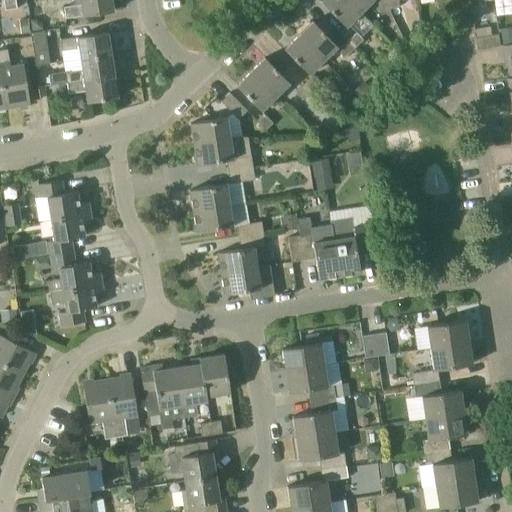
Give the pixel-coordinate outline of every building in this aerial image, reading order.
[(15,0),(3,0),(5,10),(17,8),(15,0)] [(80,0),(81,4),(64,7),(65,18),(113,11),(111,0),(80,0)] [(347,0),(322,0),(321,1),(346,27),(360,13),(347,0)] [(347,0),(360,13),(372,0),(347,0)] [(375,0),(385,10),(389,9),(384,0),(375,0)] [(384,0),(389,9),(399,8),(397,0),(384,0)] [(445,0),(436,0),(437,8),(447,7),(445,0)] [(19,20),(21,34),(30,33),(28,18),(19,20)] [(30,20),(32,31),(43,29),(42,23),(37,19),(30,20)] [(337,46),(313,21),(298,35),(323,60),(337,46)] [(502,45),(511,43),(511,28),(499,31),(502,45)] [(107,32),(59,39),(61,51),(79,48),(80,58),(111,53),(107,32)] [(45,33),(30,35),(33,52),(47,50),(45,33)] [(347,42),(354,49),(363,39),(356,33),(347,42)] [(498,34),(475,37),(477,49),(500,46),(498,34)] [(323,60),(298,35),(284,49),(309,74),(323,60)] [(354,49),(347,42),(338,51),(344,58),(354,49)] [(511,78),(511,43),(502,45),(504,58),(509,57),(510,61),(511,77),(511,78),(511,79),(511,78)] [(24,64),(10,66),(7,49),(0,49),(0,68),(7,108),(30,104),(24,64)] [(111,53),(80,58),(82,69),(64,72),(66,83),(114,75),(111,53)] [(289,82),(265,57),(250,71),(275,96),(289,82)] [(275,96),(250,71),(236,85),(261,110),(275,96)] [(114,75),(66,83),(68,93),(85,91),(87,102),(117,97),(114,75)] [(305,84),(312,91),(321,81),(314,75),(305,84)] [(363,81),(354,90),(361,98),(371,89),(363,81)] [(64,84),(51,86),(53,96),(66,94),(64,84)] [(312,91),(305,84),(296,93),(303,99),(312,91)] [(221,101),(237,118),(246,109),(229,92),(221,101)] [(273,123),(264,114),(257,120),(266,129),(273,123)] [(230,138),(227,117),(190,123),(193,145),(230,138)] [(357,122),(340,125),(342,137),(349,136),(349,140),(359,139),(357,122)] [(230,138),(193,145),(196,164),(226,160),(227,172),(252,168),(250,155),(248,137),(240,137),(236,137),(230,138)] [(328,158),(312,161),(314,176),(330,173),(328,158)] [(252,168),(227,172),(229,183),(242,182),(254,180),(252,168)] [(50,218),(90,212),(88,202),(79,203),(77,191),(63,193),(61,180),(38,184),(40,197),(46,196),(50,218)] [(192,211),(229,205),(225,184),(189,190),(192,211)] [(17,204),(3,206),(6,225),(21,223),(17,204)] [(196,231),(232,226),(229,205),(192,211),(196,231)] [(82,224),(91,222),(90,212),(50,218),(54,241),(47,242),(49,255),(73,251),(71,238),(85,236),(82,224)] [(365,225),(352,227),(350,217),(330,220),(334,240),(333,240),(339,276),(360,272),(357,251),(368,250),(365,225)] [(309,218),(297,220),(300,235),(304,260),(315,258),(318,279),(339,276),(333,240),(334,240),(331,224),(311,227),(309,218)] [(249,223),(236,225),(238,237),(263,233),(261,221),(249,223)] [(263,233),(238,237),(240,249),(217,252),(220,273),(257,267),(254,247),(265,245),(263,233)] [(300,235),(288,237),(292,262),(304,260),(300,235)] [(10,247),(13,260),(25,258),(23,245),(10,247)] [(49,292),(102,283),(100,273),(91,274),(89,262),(75,264),(73,251),(49,255),(52,268),(58,267),(60,279),(48,281),(49,292)] [(220,273),(224,294),(248,290),(250,300),(262,298),(260,288),(257,267),(220,273)] [(94,294),(103,293),(102,283),(49,292),(51,304),(64,301),(66,311),(59,313),(61,326),(84,322),(83,309),(96,307),(94,294)] [(0,310),(2,323),(17,321),(16,308),(0,310)] [(465,320),(427,326),(430,348),(469,342),(465,320)] [(386,332),(374,334),(377,356),(389,354),(386,332)] [(304,335),(306,345),(320,342),(319,333),(304,335)] [(34,352),(0,334),(0,362),(23,374),(34,352)] [(361,336),(365,358),(377,356),(374,334),(361,336)] [(306,345),(282,348),(285,371),(324,365),(320,342),(306,345)] [(433,369),(411,372),(413,384),(439,381),(437,369),(472,364),(469,342),(430,348),(433,369)] [(224,354),(190,359),(190,365),(183,366),(191,417),(198,416),(196,403),(207,401),(206,396),(230,392),(224,354)] [(363,360),(365,373),(378,370),(376,358),(363,360)] [(23,374),(0,362),(0,389),(12,395),(23,374)] [(183,366),(163,369),(162,364),(140,367),(148,416),(159,414),(161,421),(191,417),(183,366)] [(334,384),(327,385),(324,365),(285,371),(288,392),(307,390),(309,401),(336,397),(334,384)] [(131,375),(107,379),(116,437),(127,435),(124,417),(137,415),(131,375)] [(107,379),(82,383),(88,423),(102,421),(104,438),(116,437),(107,379)] [(415,397),(405,398),(408,420),(425,418),(463,412),(460,390),(440,393),(439,381),(413,384),(415,397)] [(348,383),(334,385),(336,397),(350,394),(348,383)] [(0,416),(1,417),(12,395),(0,389),(0,416)] [(336,397),(309,401),(311,413),(292,416),(296,438),(334,432),(331,410),(338,409),(336,397)] [(467,434),(463,412),(425,418),(428,439),(421,440),(423,452),(450,448),(448,437),(467,434)] [(220,420),(210,422),(212,435),(222,433),(220,420)] [(210,422),(199,424),(201,436),(212,435),(210,422)] [(344,452),(337,453),(334,432),(296,438),(299,460),(318,457),(320,469),(346,465),(344,452)] [(184,481),(215,476),(212,453),(217,452),(215,439),(173,446),(178,473),(183,472),(184,481)] [(366,447),(367,460),(380,459),(379,446),(366,447)] [(425,465),(420,465),(423,488),(435,486),(474,479),(471,458),(451,461),(450,448),(423,452),(425,465)] [(138,455),(128,456),(130,467),(140,466),(138,455)] [(109,457),(100,459),(102,468),(110,466),(109,458),(109,457)] [(100,458),(89,459),(91,469),(102,468),(100,459),(100,458)] [(391,461),(377,463),(380,479),(393,477),(391,461)] [(326,481),(348,477),(346,465),(320,469),(321,481),(287,486),(290,508),(329,502),(326,481)] [(48,467),(39,468),(41,477),(49,475),(48,467)] [(41,477),(44,498),(44,500),(90,493),(86,470),(41,477)] [(215,476),(184,481),(186,490),(180,491),(183,511),(218,511),(226,511),(224,498),(219,499),(215,476)] [(426,509),(439,508),(477,502),(474,479),(435,486),(423,488),(426,509)] [(405,511),(403,498),(396,499),(394,492),(382,494),(384,511),(405,511)] [(44,498),(38,499),(39,511),(93,511),(90,493),(44,500),(44,498)] [(372,511),(384,511),(382,494),(370,496),(372,511)] [(290,508),(290,511),(330,511),(329,502),(290,508)]
